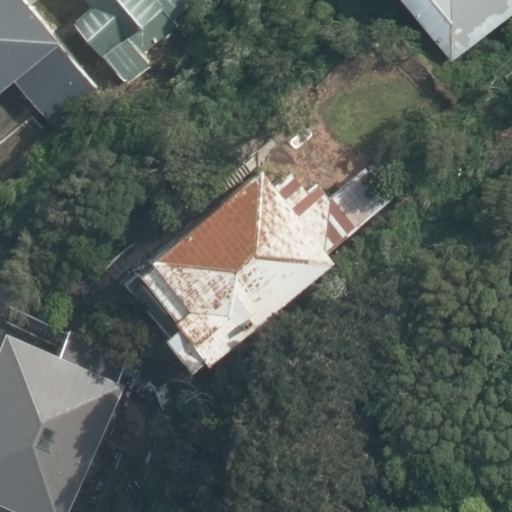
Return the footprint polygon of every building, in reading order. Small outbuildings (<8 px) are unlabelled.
[(78,62),(26,0),(0,0),(0,101),(12,116),(78,62)] [(187,0),(82,0),(87,7),(73,20),(115,81),(150,60),(144,54),(187,0)] [(511,0),(409,0),(449,52),(511,3),(511,0)] [(265,176),(256,164),(114,269),(184,363),(326,258),(316,245),(394,187),(368,152),(321,188),(313,177),(301,185),(284,162),(265,176)] [(58,511),(117,374),(0,324),(0,509),(6,511),(58,511)]
